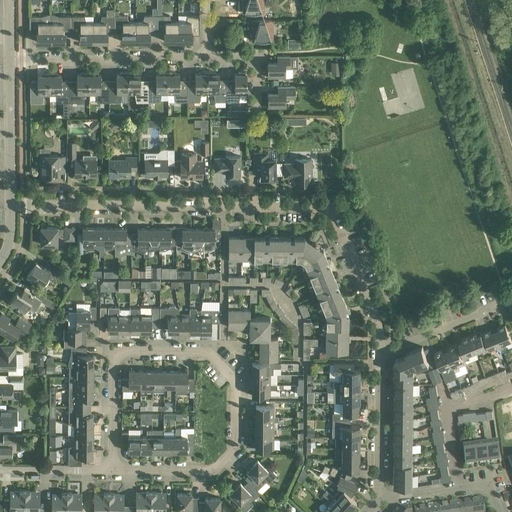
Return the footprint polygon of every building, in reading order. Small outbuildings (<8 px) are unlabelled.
[(264,12),(264,0),(242,0),(242,12),(245,12),(245,11),(250,12),(253,13),(257,12),(261,11),(262,12),(264,12)] [(127,16),(119,16),(119,11),(115,11),(115,16),(114,16),(114,23),(123,23),(123,32),(121,32),(121,42),(136,41),(136,22),(129,22),(127,16)] [(178,41),(178,22),(171,22),(170,15),(157,16),(157,23),(165,23),(165,32),(164,32),(164,41),(178,41)] [(193,35),(200,35),(200,15),(190,15),(187,15),(185,22),(178,22),(178,41),(193,41),(193,35)] [(51,42),(51,23),(44,23),(42,16),(29,16),(29,24),(38,23),(38,33),(36,33),(36,42),(51,42)] [(65,36),(72,36),(72,16),(59,16),(58,23),(51,23),(51,42),(65,42),(65,36)] [(93,42),(93,22),(86,22),(85,16),(72,16),(72,36),(79,36),(79,42),(93,42)] [(106,23),(114,23),(114,16),(102,16),(100,22),(93,22),(93,42),(108,42),(108,32),(106,32),(106,23)] [(149,23),(157,23),(157,16),(152,16),(144,16),(143,22),(136,22),(136,41),(150,41),(150,32),(149,32),(149,23)] [(251,26),(251,40),(254,40),(254,39),(255,40),(257,40),(258,40),(259,40),(260,40),(261,41),(263,41),(264,41),(265,40),(266,40),(268,40),(269,40),(270,39),(271,42),(272,42),(271,40),(273,40),(273,20),(260,20),(251,20),(251,26)] [(298,47),(298,39),(287,39),(287,47),(298,47)] [(277,63),(268,63),(268,78),(278,78),(285,77),(293,77),(293,69),(290,69),(290,56),(287,56),(277,56),(277,63)] [(122,94),(128,94),(128,71),(120,73),(120,74),(116,74),(117,94),(109,94),(109,102),(121,102),(122,94)] [(137,74),(137,73),(128,71),(128,94),(135,94),(136,102),(148,102),(148,94),(140,94),(140,74),(137,74)] [(148,102),(160,102),(162,94),(168,94),(168,71),(163,71),(159,73),(159,74),(156,74),(156,94),(148,94),(148,102)] [(176,74),(176,73),(168,71),(168,94),(174,94),(176,102),(188,102),(188,93),(180,93),(180,74),(176,74)] [(194,102),(200,102),(201,94),(207,94),(207,71),(203,71),(199,72),(199,74),(195,74),(195,93),(188,93),(188,102),(194,102)] [(214,94),(215,102),(227,102),(227,93),(219,93),(219,74),(216,74),(216,72),(211,71),(207,71),(207,94),(214,94)] [(247,93),(247,72),(243,71),(238,71),(238,74),(235,74),(235,93),(227,93),(227,102),(239,101),(240,93),(247,93)] [(30,103),(42,103),(44,95),(50,95),(50,72),(45,72),(41,74),(41,75),(38,75),(38,81),(30,81),(30,103)] [(58,75),(58,73),(50,72),(50,95),(56,95),(58,103),(67,103),(67,107),(63,107),(63,117),(69,117),(69,107),(70,107),(70,103),(70,94),(62,94),(62,75),(58,75)] [(83,95),(89,95),(89,72),(81,73),(80,75),(77,75),(77,94),(70,94),(70,103),(70,107),(72,107),(72,103),(82,103),(83,95)] [(97,75),(97,73),(89,72),(89,95),(96,95),(97,103),(109,102),(109,94),(101,94),(101,75),(97,75)] [(278,93),(268,93),(268,108),(285,108),(286,99),(295,99),(295,86),(278,86),(278,93)] [(145,166),(145,176),(154,176),(154,178),(160,178),(160,176),(168,176),(168,165),(175,165),(174,155),(174,149),(167,149),(162,149),(158,152),(158,153),(158,159),(145,159),(145,166)] [(196,153),(181,153),(181,161),(180,161),(181,178),(203,178),(202,160),(197,160),(196,153)] [(276,179),(276,169),(275,159),(268,159),(268,153),(254,153),(254,171),(261,171),(261,179),(276,179)] [(64,170),(64,160),(64,156),(57,156),(57,155),(40,156),(41,179),(57,179),(57,170),(64,170)] [(240,176),(240,166),(240,156),(226,156),(226,159),(214,159),(215,172),(223,171),(223,170),(226,170),(226,176),(240,176)] [(108,160),(109,166),(109,176),(122,176),(122,177),(131,177),(131,170),(137,170),(136,157),(126,157),(126,160),(108,160)] [(97,175),(96,165),(96,159),(74,159),(75,177),(83,177),(83,175),(97,175)] [(312,183),(312,173),(312,169),(313,168),(313,167),(314,167),(314,166),(314,165),(314,164),(313,163),(312,161),(312,159),(295,159),(295,163),(284,163),(285,177),(295,177),(295,183),(312,183)] [(65,240),(74,240),(74,228),(65,228),(65,229),(58,229),(58,227),(41,227),(40,244),(57,244),(58,236),(65,236),(65,240)] [(93,248),(94,228),(82,228),(82,234),(77,234),(77,243),(77,251),(83,251),(83,245),(89,248),(93,248)] [(104,256),(104,248),(104,228),(94,228),(93,248),(94,248),(94,245),(99,248),(99,256),(104,256)] [(115,246),(115,228),(104,228),(104,248),(109,248),(115,246)] [(132,246),(132,234),(126,234),(126,228),(115,228),(115,246),(115,248),(115,256),(120,256),(126,253),(132,253),(132,251),(132,246)] [(149,249),(149,228),(138,228),(138,234),(132,234),(132,246),(132,251),(138,251),(144,253),(144,256),(148,256),(148,249),(149,249)] [(159,249),(160,229),(149,228),(149,249),(153,249),(159,246),(159,249)] [(176,238),(171,238),(171,229),(160,229),(159,249),(164,249),(170,246),(170,245),(176,246),(176,238)] [(193,249),(193,229),(182,229),(182,238),(176,238),(176,246),(176,250),(183,250),(188,253),(188,257),(193,257),(193,253),(193,249)] [(204,257),(204,229),(193,229),(193,249),(193,253),(199,250),(202,257),(204,257)] [(221,247),(221,229),(204,229),(204,257),(204,249),(208,249),(214,247),(221,247)] [(255,259),(255,237),(229,237),(228,259),(255,259)] [(281,259),(281,237),(255,237),(255,259),(281,259)] [(305,238),(305,237),(281,237),(281,259),(300,259),(302,261),(314,244),(305,238)] [(322,250),(316,246),(314,244),(302,261),(304,262),(313,283),(333,274),(323,250),(322,250)] [(60,271),(55,267),(46,262),(43,267),(36,262),(27,276),(35,282),(37,280),(43,284),(47,278),(53,281),(60,271)] [(151,269),(151,278),(162,277),(162,268),(162,267),(151,267),(151,269)] [(322,306),(343,298),(333,274),(313,283),(322,306)] [(118,280),(118,292),(130,292),(130,280),(118,280)] [(35,296),(33,294),(24,289),(21,294),(17,292),(10,303),(24,312),(28,307),(34,311),(41,301),(35,296)] [(56,310),(58,305),(38,292),(35,296),(41,301),(56,310)] [(348,314),(347,308),(343,298),(322,306),(326,315),(326,327),(348,327),(348,314)] [(96,309),(96,306),(90,306),(90,310),(76,310),(76,327),(76,328),(90,328),(90,319),(96,319),(96,309)] [(179,314),(179,308),(177,308),(175,306),(170,306),(168,308),(160,308),(160,328),(168,328),(168,332),(178,332),(178,334),(179,334),(179,314)] [(119,307),(109,307),(100,307),(100,321),(108,321),(108,332),(118,332),(118,333),(119,333),(119,314),(119,307)] [(160,328),(160,308),(140,308),(140,309),(140,314),(141,314),(140,333),(141,333),(141,332),(151,332),(152,328),(160,328)] [(200,334),(200,310),(197,310),(195,308),(190,309),(190,314),(190,334),(200,334)] [(130,309),(130,313),(130,333),(140,333),(141,314),(140,314),(140,309),(130,309)] [(220,309),(210,309),(201,309),(200,310),(200,334),(201,334),(201,333),(211,333),(212,323),(220,323),(220,309)] [(239,327),(239,309),(228,309),(228,327),(239,327)] [(250,317),(250,309),(239,309),(239,327),(249,327),(250,317)] [(125,314),(119,314),(119,333),(130,333),(130,313),(125,313),(125,314)] [(24,333),(30,325),(19,318),(16,323),(2,314),(0,316),(0,331),(12,339),(19,329),(24,333)] [(190,314),(179,314),(179,334),(190,334),(190,314)] [(270,317),(250,317),(249,327),(249,332),(255,332),(255,338),(260,338),(270,338),(270,337),(270,317)] [(495,331),(502,347),(507,345),(506,342),(511,339),(506,324),(498,327),(499,330),(495,331)] [(76,328),(76,327),(64,327),(64,347),(71,347),(76,347),(76,341),(86,341),(86,328),(90,328),(76,328)] [(348,352),(348,327),(326,327),(326,352),(348,352)] [(502,347),(495,331),(492,333),(491,330),(483,333),(487,343),(489,349),(496,347),(497,349),(502,347)] [(488,350),(485,343),(481,334),(478,336),(477,333),(469,336),(475,352),(482,349),(483,352),(488,350)] [(469,354),(475,352),(469,336),(462,339),(463,342),(459,343),(463,352),(465,359),(470,357),(469,354)] [(277,349),(278,337),(270,337),(270,338),(260,338),(259,348),(277,349)] [(463,360),(461,353),(457,344),(449,347),(450,350),(447,351),(455,371),(460,369),(459,367),(465,364),(463,360)] [(0,369),(4,369),(8,369),(23,369),(24,354),(16,354),(15,353),(15,346),(11,346),(1,346),(1,353),(0,353),(0,369)] [(87,347),(76,347),(71,347),(71,353),(68,365),(69,365),(69,366),(71,366),(75,366),(93,366),(93,355),(87,355),(87,347)] [(429,363),(429,361),(427,359),(426,356),(425,353),(424,350),(422,347),(406,353),(407,355),(395,360),(395,373),(396,373),(408,373),(408,372),(408,369),(417,365),(418,368),(429,363)] [(277,359),(277,349),(259,348),(259,359),(277,359)] [(455,371),(447,351),(443,352),(442,350),(434,353),(443,374),(449,371),(452,373),(455,371)] [(43,360),(45,360),(45,353),(35,354),(36,366),(44,365),(43,360)] [(47,362),(47,370),(55,371),(55,362),(52,362),(47,362)] [(281,363),(262,363),(252,363),(252,374),(270,374),(270,368),(281,368),(281,363)] [(354,364),(344,364),(334,363),(334,375),(341,375),(341,381),(343,381),(360,381),(360,370),(354,370),(354,364)] [(95,366),(93,366),(75,366),(71,366),(69,366),(69,377),(94,377),(95,366)] [(434,384),(436,383),(442,381),(437,368),(429,371),(434,384)] [(511,371),(507,373),(505,370),(499,372),(503,384),(510,381),(509,379),(511,377),(511,371)] [(129,379),(122,379),(122,391),(129,391),(130,391),(131,390),(132,390),(134,389),(135,388),(135,386),(141,387),(141,371),(129,371),(129,379)] [(152,371),(141,371),(141,387),(141,392),(152,392),(152,371)] [(164,371),(152,371),(152,392),(164,392),(164,387),(164,371)] [(176,387),(176,371),(164,371),(164,387),(164,392),(164,396),(170,396),(170,387),(176,387)] [(194,391),(194,379),(188,379),(188,371),(176,371),(176,387),(187,387),(187,391),(194,391)] [(414,385),(414,373),(408,372),(408,373),(396,373),(396,384),(414,385)] [(497,386),(503,384),(499,372),(486,377),(489,386),(496,384),(497,386)] [(270,385),(270,374),(252,374),(252,385),(270,385)] [(94,388),(94,377),(69,377),(69,388),(71,388),(94,388)] [(483,389),(489,386),(486,377),(473,383),(473,384),(477,394),(484,391),(483,389)] [(360,392),(360,381),(343,381),(343,392),(360,392)] [(0,383),(0,397),(13,397),(13,389),(23,389),(23,382),(13,382),(13,384),(0,383)] [(413,396),(414,385),(396,384),(396,396),(413,396)] [(471,397),(477,394),(473,384),(462,388),(465,396),(470,394),(471,397)] [(277,385),(270,385),(252,385),(252,396),(270,396),(270,389),(277,390),(277,385)] [(435,397),(438,396),(436,386),(429,387),(431,397),(435,397)] [(94,388),(71,388),(69,388),(69,406),(90,406),(90,399),(93,399),(93,388),(94,388)] [(465,396),(462,388),(450,393),(454,401),(459,399),(460,401),(466,399),(465,396)] [(360,403),(360,392),(343,392),(342,402),(360,403)] [(413,407),(413,396),(396,396),(395,407),(413,407)] [(360,414),(360,403),(342,402),(342,413),(333,413),(333,420),(350,420),(350,414),(360,414)] [(90,414),(90,406),(69,406),(69,424),(74,425),(94,425),(93,425),(93,414),(90,414)] [(274,406),(266,406),(256,406),(256,417),(274,417),(274,406)] [(413,419),(413,407),(395,407),(395,419),(413,419)] [(17,410),(3,410),(0,409),(0,429),(14,430),(14,420),(17,420),(17,410)] [(431,415),(427,416),(427,421),(430,421),(431,426),(433,426),(440,425),(438,414),(431,415)] [(274,417),(256,417),(256,428),(274,428),(277,428),(277,417),(274,417)] [(413,430),(413,419),(395,419),(395,430),(413,430)] [(350,426),(350,420),(333,420),(332,437),(336,437),(359,437),(359,426),(350,426)] [(94,436),(94,425),(74,425),(74,436),(94,436)] [(187,437),(181,437),(181,428),(175,428),(175,437),(175,452),(187,452),(187,445),(194,445),(194,433),(187,433),(187,437)] [(274,439),(274,428),(256,428),(256,438),(274,439)] [(152,452),(152,436),(152,430),(147,430),(147,436),(140,436),(140,452),(152,452)] [(413,442),(413,430),(395,430),(395,441),(413,442)] [(128,436),(128,432),(122,432),(122,444),(128,444),(128,452),(140,452),(140,436),(128,436)] [(10,456),(10,455),(13,455),(12,452),(17,452),(17,450),(24,450),(24,435),(3,434),(3,441),(0,441),(0,457),(4,460),(10,456)] [(94,447),(94,436),(74,436),(74,446),(70,446),(69,447),(70,447),(94,447)] [(163,452),(164,437),(152,436),(152,452),(163,452)] [(175,452),(175,437),(164,437),(163,452),(175,452)] [(359,448),(359,437),(336,437),(336,448),(359,448)] [(273,450),(274,439),(256,438),(255,450),(273,450)] [(413,453),(413,442),(395,441),(395,453),(413,453)] [(488,462),(499,461),(497,443),(485,444),(488,462)] [(476,464),(488,462),(485,444),(474,446),(476,464)] [(465,466),(476,464),(474,446),(462,448),(465,466)] [(94,447),(70,447),(69,447),(68,453),(69,455),(68,465),(82,465),(82,458),(93,458),(93,447),(94,447)] [(359,459),(359,448),(336,448),(336,458),(342,458),(342,459),(359,459)] [(413,464),(413,453),(395,453),(395,464),(413,464)] [(359,470),(359,459),(342,459),(342,466),(339,465),(337,468),(332,466),(329,473),(334,475),(336,472),(350,478),(353,470),(359,470)] [(268,483),(277,475),(270,468),(268,470),(258,460),(247,471),(250,474),(245,478),(257,490),(260,493),(257,490),(266,481),(268,483)] [(413,476),(413,464),(395,464),(395,476),(413,476)] [(359,484),(350,480),(340,476),(337,484),(339,485),(337,489),(339,490),(334,496),(333,497),(349,511),(356,503),(350,496),(354,492),(355,492),(359,484)] [(413,487),(413,476),(395,476),(395,487),(413,487)] [(250,502),(260,493),(257,490),(245,478),(248,481),(243,486),(240,483),(230,493),(240,504),(238,506),(243,511),(244,511),(253,505),(250,502)] [(24,511),(25,490),(20,490),(10,490),(10,495),(10,500),(4,499),(3,511),(24,511)] [(39,511),(40,491),(30,491),(25,490),(24,511),(39,511)] [(333,497),(334,496),(326,490),(323,494),(328,499),(325,503),(329,507),(334,511),(347,511),(349,511),(333,497)] [(150,511),(151,492),(146,492),(136,492),(136,506),(135,511),(150,511)] [(165,511),(166,492),(156,492),(151,492),(150,511),(165,511)] [(66,511),(67,493),(62,493),(52,493),(51,511),(66,511)] [(82,493),(72,493),(67,493),(66,511),(81,511),(82,508),(82,493)] [(108,511),(109,493),(104,493),(94,493),(93,511),(108,511)] [(124,493),(114,493),(109,493),(108,511),(123,511),(124,508),(124,493)] [(199,498),(192,498),(192,493),(177,493),(177,503),(177,508),(177,511),(198,511),(199,502),(199,498)] [(220,511),(220,508),(220,498),(205,498),(205,502),(199,502),(198,511),(220,511)] [(472,511),(484,511),(482,498),(471,500),(472,511)] [(460,511),(472,511),(471,500),(459,502),(460,511)] [(449,511),(460,511),(459,502),(448,503),(449,511)] [(437,511),(449,511),(448,503),(437,505),(437,511)]
